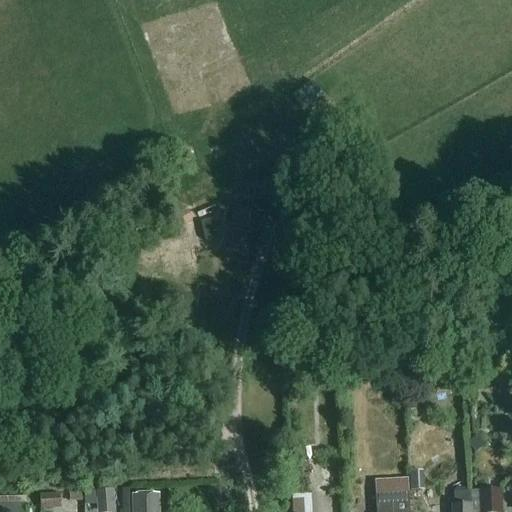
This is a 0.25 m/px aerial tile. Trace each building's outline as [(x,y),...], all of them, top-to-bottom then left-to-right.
[(266,222),(237,211),(223,249),(252,260),(266,222)] [(212,217),(199,221),(203,238),(217,235),(212,217)] [(406,353),(420,352),(419,330),(404,331),(406,353)] [(405,375),(405,368),(405,349),(371,350),(371,369),(371,376),(405,375)] [(316,354),(294,353),(289,353),(289,368),(316,369),(316,355),(316,354)] [(322,370),(323,370),(334,370),(334,358),(322,357),(322,362),(322,370)] [(479,438),(470,445),(478,456),(487,449),(479,438)] [(293,484),(302,483),(301,447),(292,447),(293,484)] [(293,484),(294,497),(309,497),(308,483),(302,483),(293,484)] [(479,492),(479,511),(501,511),(501,491),(479,492)] [(61,492),(40,493),(41,508),(61,507),(61,492)] [(97,507),(114,506),(114,492),(96,493),(97,507)] [(159,511),(159,492),(132,492),(132,511),(159,511)] [(453,506),(450,507),(450,511),(471,511),(471,492),(452,494),(453,506)] [(409,511),(409,494),(375,496),(376,511),(409,511)] [(309,497),(294,497),(294,511),(318,511),(318,496),(309,497)]
